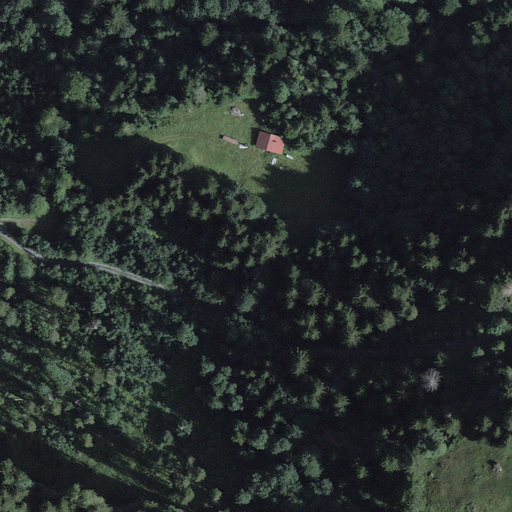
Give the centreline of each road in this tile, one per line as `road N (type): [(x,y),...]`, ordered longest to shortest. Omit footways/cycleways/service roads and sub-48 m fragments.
road 1 (track): [(0,229),(33,256),(120,273),(228,310),(316,352),(511,334)]
road 2 (track): [(0,223),(62,217),(99,197),(117,168),(153,138),(181,132),(252,151)]
